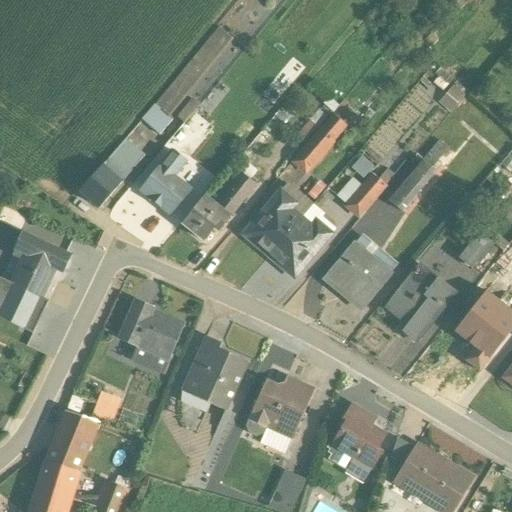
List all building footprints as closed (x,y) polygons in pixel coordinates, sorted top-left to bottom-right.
[(140,122),(158,137),(173,120),(170,118),(233,41),(218,28),(217,28),(140,122)] [(363,102),(353,94),(344,103),(354,112),(363,102)] [(176,118),(183,124),(199,105),(191,99),(176,118)] [(236,171),(250,181),(257,172),(247,163),(255,154),(258,157),(290,118),(280,109),(241,158),(244,161),(236,171)] [(326,118),(318,111),(295,138),(303,145),(326,118)] [(203,125),(191,115),(176,133),(196,148),(201,141),(195,136),(203,125)] [(290,165),(305,177),(341,134),(345,136),(337,146),(342,149),(353,136),(345,129),(346,127),(332,115),(290,165)] [(191,145),(176,133),(165,146),(170,151),(138,192),(170,217),(192,190),(176,178),(187,164),(181,159),(191,145)] [(145,157),(125,139),(78,194),(98,211),(145,157)] [(381,197),(401,214),(441,165),(437,162),(441,157),(445,160),(450,153),(437,143),(422,161),(415,155),(381,197)] [(372,168),(360,159),(351,170),(363,179),(372,168)] [(336,197),(345,206),(343,208),(357,221),(386,188),(384,186),(391,178),(385,173),(378,181),(371,175),(360,187),(351,179),(336,197)] [(204,196),(180,226),(202,244),(213,231),(218,235),(256,186),(240,174),(216,205),(204,196)] [(325,188),(318,182),(306,196),(313,202),(325,188)] [(266,260),(313,205),(288,184),(287,183),(281,190),(279,189),(239,236),(238,236),(266,260)] [(324,215),(313,205),(266,260),(293,283),(338,232),(322,218),(324,215)] [(478,233),(457,260),(473,272),(493,246),(501,252),(507,245),(484,228),(479,234),(478,233)] [(0,280),(0,319),(32,335),(70,257),(21,234),(10,258),(18,262),(8,284),(0,280)] [(391,273),(397,265),(361,235),(355,243),(353,242),(320,282),(360,315),(393,275),(391,273)] [(457,295),(418,263),(382,309),(404,327),(399,333),(416,346),(457,295)] [(461,363),(479,376),(511,334),(511,314),(483,291),(450,333),(471,350),(461,363)] [(154,309),(133,300),(116,341),(135,349),(129,363),(161,377),(184,324),(154,311),(154,309)] [(250,385),(255,374),(246,370),(248,364),(219,351),(221,345),(204,337),(192,364),(179,392),(179,403),(206,415),(209,406),(226,413),(241,381),(250,385)] [(511,363),(499,380),(511,389),(511,363)] [(314,389),(286,377),(282,384),(276,386),(265,381),(245,427),(248,435),(255,438),(263,435),(259,445),(284,455),(290,441),(291,442),(314,389)] [(92,417),(111,425),(120,401),(101,394),(92,417)] [(65,412),(77,416),(83,401),(72,397),(65,412)] [(327,461),(346,472),(344,475),(363,486),(383,452),(379,449),(387,435),(372,426),(376,419),(350,404),(334,431),(337,433),(330,444),(328,443),(325,449),(328,451),(327,454),(330,456),(327,461)] [(66,511),(80,471),(99,424),(65,412),(44,463),(29,511),(66,511)] [(415,450),(397,439),(390,460),(402,468),(392,485),(435,511),(460,511),(471,494),(465,490),(472,479),(417,446),(415,450)] [(292,511),(306,481),(285,472),(268,508),(275,511),(292,511)] [(127,491),(130,483),(117,477),(114,484),(103,480),(90,511),(120,511),(129,492),(127,491)]
